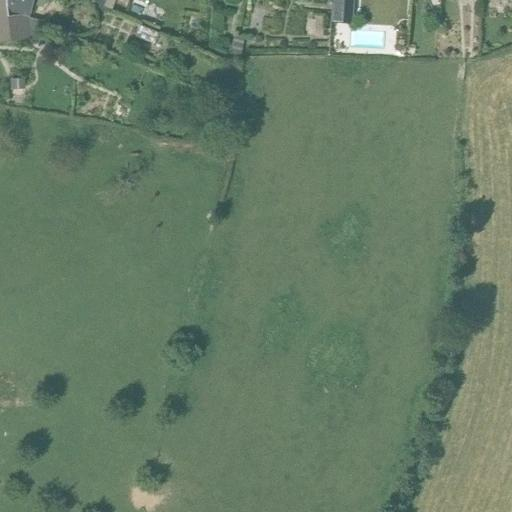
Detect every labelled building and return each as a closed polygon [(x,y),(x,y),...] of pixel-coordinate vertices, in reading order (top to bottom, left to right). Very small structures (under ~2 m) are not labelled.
[(0,0),(0,43),(31,39),(29,18),(24,16),(4,15),(3,0),(0,0)] [(3,0),(4,15),(24,16),(29,18),(32,0),(3,0)] [(84,0),(92,3),(111,10),(114,0),(84,0)] [(335,0),(335,8),(355,9),(354,0),(335,0)] [(230,54),(239,56),(243,39),(234,37),(230,54)] [(25,92),(24,82),(10,82),(11,93),(25,92)]
